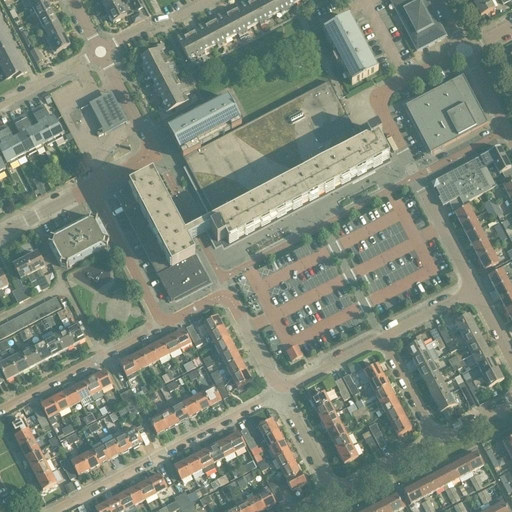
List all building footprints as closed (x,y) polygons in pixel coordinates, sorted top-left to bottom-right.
[(12,5),(9,0),(8,0),(2,0),(7,8),(12,5)] [(45,0),(27,0),(32,9),(47,2),(45,0)] [(121,5),(118,0),(103,0),(101,2),(107,13),(121,5)] [(140,0),(131,0),(137,12),(145,8),(140,0)] [(257,0),(253,3),(264,25),(269,23),(268,20),(280,13),(282,16),(286,14),(278,0),(257,0)] [(278,0),(286,14),(290,12),(289,9),(301,2),(303,5),(307,3),(306,0),(278,0)] [(425,0),(395,0),(391,2),(386,4),(392,15),(397,13),(417,52),(445,37),(425,0)] [(495,10),(489,0),(487,0),(475,7),(481,18),(495,10)] [(53,13),(47,2),(32,9),(38,21),(53,13)] [(237,11),(231,14),(243,36),(248,34),(247,31),(259,24),(261,27),(264,25),(253,3),(247,6),(245,2),(234,7),(237,11)] [(12,5),(7,8),(13,19),(17,17),(20,15),(14,4),(12,5)] [(127,17),(121,5),(107,13),(113,25),(127,17)] [(53,13),(38,21),(44,32),(58,24),(53,13)] [(216,22),(210,25),(222,48),(227,45),(225,42),(238,35),(239,38),(243,36),(231,14),(226,17),(224,13),(214,18),(216,22)] [(351,18),(325,32),(329,39),(331,38),(333,42),(331,44),(347,74),(349,72),(351,77),(349,78),(353,86),(379,72),(351,18)] [(58,24),(44,32),(46,36),(44,37),(48,44),(50,43),(64,36),(58,24)] [(222,48),(210,25),(205,28),(203,24),(192,30),(194,34),(189,37),(200,59),(205,56),(204,53),(217,47),(218,50),(222,48)] [(25,42),(29,39),(26,33),(21,35),(25,42)] [(0,52),(12,46),(6,34),(0,36),(0,52)] [(200,59),(189,37),(184,39),(182,35),(176,38),(188,61),(195,58),(196,61),(200,59)] [(64,36),(50,43),(56,55),(70,47),(64,36)] [(142,70),(164,59),(161,52),(165,50),(163,45),(147,53),(148,55),(141,59),(144,66),(141,68),(142,70)] [(12,46),(0,52),(0,67),(0,68),(19,59),(12,46)] [(37,49),(30,53),(36,64),(43,61),(37,49)] [(19,59),(0,68),(7,81),(14,77),(16,80),(27,74),(19,59)] [(164,59),(142,70),(146,77),(149,75),(155,87),(152,89),(154,93),(176,82),(174,77),(178,75),(172,64),(168,66),(164,59)] [(463,77),(406,107),(431,155),(488,125),(463,77)] [(176,82),(154,93),(157,98),(160,96),(166,109),(163,111),(166,115),(188,103),(184,97),(189,95),(183,85),(179,87),(176,82)] [(381,138),(375,126),(357,135),(329,83),(249,125),(183,159),(217,224),(209,228),(217,244),(226,240),(228,244),(389,160),(378,140),(381,138)] [(111,95),(88,106),(105,138),(128,127),(111,95)] [(176,125),(168,130),(184,159),(201,150),(198,144),(230,127),(232,130),(242,125),(240,121),(241,121),(229,98),(223,101),(224,104),(216,108),(214,105),(204,111),(205,114),(197,118),(195,115),(184,121),(186,124),(178,128),(176,125)] [(43,106),(37,109),(55,143),(62,139),(61,137),(63,136),(54,119),(50,121),(43,106)] [(55,143),(37,109),(31,112),(38,127),(35,129),(44,146),(46,145),(47,147),(55,143)] [(44,146),(35,129),(32,131),(24,116),(18,119),(36,153),(43,149),(42,147),(44,146)] [(36,153),(18,119),(12,122),(20,137),(17,139),(26,156),(28,155),(29,157),(36,153)] [(26,156),(17,139),(13,140),(6,126),(0,128),(0,129),(17,163),(25,159),(24,157),(26,156)] [(17,163),(0,129),(0,143),(2,147),(0,147),(0,151),(7,165),(9,164),(10,166),(17,163)] [(511,170),(500,148),(431,184),(443,207),(449,204),(453,211),(497,188),(486,168),(493,165),(499,176),(502,174),(507,183),(511,180),(511,170)] [(129,189),(115,197),(157,276),(192,258),(193,258),(195,257),(194,256),(192,257),(154,186),(157,184),(152,176),(129,188),(129,189)] [(61,177),(56,180),(59,186),(65,183),(61,177)] [(36,182),(35,186),(39,193),(44,191),(39,181),(36,182)] [(51,181),(47,183),(51,191),(55,188),(51,181)] [(498,206),(494,199),(488,202),(492,209),(498,206)] [(492,209),(488,202),(483,205),(486,212),(492,209)] [(492,209),(496,216),(501,213),(498,206),(492,209)] [(461,226),(475,219),(468,207),(455,215),(461,226)] [(492,209),(486,212),(490,219),(496,216),(492,209)] [(50,238),(48,246),(50,246),(49,248),(59,266),(60,266),(60,268),(67,270),(67,268),(69,269),(104,250),(105,248),(107,249),(109,242),(107,241),(108,239),(99,222),(97,221),(97,220),(90,218),(90,219),(88,219),(53,237),(52,239),(50,238)] [(461,226),(467,237),(480,230),(475,219),(461,226)] [(505,232),(511,229),(507,221),(501,224),(505,232)] [(503,233),(499,225),(493,229),(497,236),(503,233)] [(467,237),(473,248),(486,241),(480,230),(467,237)] [(507,240),(503,233),(497,236),(500,243),(507,240)] [(473,248),(479,260),(492,252),(486,241),(473,248)] [(492,252),(479,260),(485,271),(498,264),(492,252)] [(25,260),(42,292),(50,288),(44,277),(41,278),(38,272),(45,269),(44,268),(51,265),(47,257),(40,260),(37,254),(25,260)] [(163,287),(171,303),(206,284),(195,262),(194,260),(193,258),(192,258),(157,276),(163,287)] [(42,292),(25,260),(13,267),(21,281),(27,278),(31,285),(36,295),(42,292)] [(495,290),(508,283),(502,271),(489,278),(495,290)] [(0,273),(0,300),(5,298),(1,292),(8,288),(1,273),(0,273)] [(18,290),(24,302),(30,299),(24,287),(23,287),(19,281),(14,283),(18,290)] [(511,295),(511,290),(508,283),(495,290),(501,301),(511,295)] [(24,302),(18,290),(12,293),(18,305),(24,302)] [(511,309),(511,295),(501,301),(507,312),(511,309)] [(56,300),(51,303),(56,313),(61,310),(56,300)] [(56,313),(51,303),(45,306),(50,316),(56,313)] [(45,306),(40,308),(45,318),(50,316),(45,306)] [(45,318),(40,308),(35,311),(40,321),(45,318)] [(40,321),(35,311),(29,314),(34,324),(40,321)] [(66,332),(74,347),(85,341),(77,326),(71,329),(62,312),(57,314),(66,332)] [(29,314),(24,317),(29,327),(34,324),(29,314)] [(461,335),(476,327),(471,316),(455,324),(461,335)] [(29,327),(24,317),(18,320),(24,330),(29,327)] [(210,336),(224,328),(218,317),(204,324),(210,336)] [(46,320),(50,329),(55,326),(50,318),(46,320)] [(24,330),(18,320),(13,322),(19,332),(24,330)] [(50,329),(46,320),(41,323),(45,332),(50,329)] [(19,332),(13,322),(8,325),(13,335),(19,332)] [(8,325),(3,328),(8,338),(13,335),(8,325)] [(194,344),(200,341),(198,336),(197,336),(192,326),(186,330),(194,344)] [(442,326),(437,329),(445,343),(451,341),(442,326)] [(482,338),(476,327),(461,335),(467,346),(482,338)] [(230,339),(224,328),(210,336),(216,346),(230,339)] [(28,329),(24,332),(28,341),(33,338),(28,329)] [(438,348),(443,345),(435,330),(430,333),(435,342),(425,348),(422,342),(420,339),(422,338),(421,336),(415,339),(418,344),(407,350),(413,361),(427,353),(437,347),(438,348)] [(184,331),(173,337),(180,351),(191,345),(184,331)] [(28,341),(24,332),(19,334),(23,343),(28,341)] [(74,347),(66,332),(55,338),(63,353),(74,347)] [(173,337),(162,343),(170,356),(180,351),(173,337)] [(63,353),(55,338),(44,343),(52,359),(63,353)] [(482,338),(467,346),(472,356),(488,348),(482,338)] [(235,350),(230,339),(216,346),(221,357),(235,350)] [(6,341),(1,344),(6,353),(11,350),(6,341)] [(451,341),(445,343),(451,354),(456,351),(451,341)] [(44,343),(33,349),(41,365),(52,359),(44,343)] [(170,356),(162,343),(152,348),(159,362),(170,356)] [(297,347),(287,353),(292,363),(302,358),(297,347)] [(152,348),(141,354),(148,368),(159,362),(152,348)] [(493,359),(488,348),(472,356),(478,367),(493,359)] [(33,349),(21,355),(29,370),(41,365),(33,349)] [(241,360),(235,350),(221,357),(227,368),(241,360)] [(6,353),(1,355),(0,356),(5,364),(0,366),(0,368),(7,382),(18,376),(10,361),(6,353)] [(433,363),(427,353),(413,361),(418,371),(433,363)] [(141,354),(130,360),(138,373),(148,368),(141,354)] [(21,355),(10,361),(18,376),(29,370),(21,355)] [(370,384),(384,377),(378,365),(377,366),(372,356),(359,363),(364,372),(364,373),(370,384)] [(459,356),(452,359),(456,365),(459,363),(462,362),(459,356)] [(205,365),(211,362),(209,357),(202,361),(205,365)] [(493,359),(478,367),(483,378),(473,383),(471,379),(466,382),(468,386),(499,370),(493,359)] [(139,377),(138,373),(130,360),(119,365),(128,382),(139,377)] [(241,360),(227,368),(232,378),(246,371),(241,360)] [(192,362),(188,364),(191,371),(196,369),(192,362)] [(433,363),(418,371),(424,382),(439,374),(433,363)] [(191,371),(188,364),(183,367),(187,373),(191,371)] [(203,368),(192,373),(196,380),(200,378),(199,375),(205,372),(203,368)] [(499,370),(468,386),(475,401),(481,398),(475,388),(486,383),(489,389),(504,381),(499,370)] [(246,371),(232,378),(238,390),(252,382),(246,371)] [(94,379),(102,392),(113,387),(106,373),(94,379)] [(192,373),(182,379),(185,386),(196,380),(192,373)] [(439,374),(424,382),(429,393),(444,385),(439,374)] [(170,382),(166,376),(162,378),(165,385),(170,382)] [(351,394),(357,391),(355,386),(354,386),(349,376),(343,379),(351,394)] [(384,377),(370,384),(375,394),(389,387),(384,377)] [(94,379),(84,384),(91,398),(102,392),(94,379)] [(216,387),(223,383),(220,379),(214,382),(216,387)] [(342,399),(348,395),(340,380),(335,383),(340,393),(339,394),(342,399)] [(225,388),(223,383),(216,387),(224,401),(230,398),(224,388),(225,388)] [(84,384),(73,390),(81,404),(91,398),(84,384)] [(174,391),(171,384),(160,390),(162,394),(168,391),(171,395),(173,394),(175,398),(177,396),(174,391)] [(450,395),(444,385),(429,393),(435,403),(450,395)] [(148,393),(145,387),(140,389),(144,396),(148,393)] [(395,398),(389,387),(375,394),(381,405),(395,398)] [(465,387),(460,390),(468,405),(473,402),(465,387)] [(203,394),(211,408),(213,410),(219,407),(218,404),(221,402),(214,388),(203,394)] [(81,404),(73,390),(63,395),(70,409),(81,404)] [(125,407),(137,401),(131,390),(120,396),(125,407)] [(203,394),(193,399),(200,413),(211,408),(203,394)] [(316,412),(330,405),(324,394),(310,401),(316,412)] [(63,395),(52,401),(59,415),(70,409),(63,395)] [(153,402),(150,395),(145,398),(149,405),(153,402)] [(450,395),(435,403),(441,414),(456,406),(450,395)] [(400,408),(395,398),(381,405),(387,416),(400,408)] [(200,413),(193,399),(182,405),(190,419),(200,413)] [(59,415),(52,401),(41,407),(52,427),(57,425),(54,418),(59,415)] [(137,401),(125,407),(125,408),(128,413),(131,418),(142,412),(137,401)] [(109,406),(113,412),(117,410),(114,403),(109,406)] [(190,419),(182,405),(171,411),(179,425),(190,419)] [(336,415),(330,405),(316,412),(322,423),(336,415)] [(113,412),(109,406),(104,408),(105,409),(99,412),(100,414),(102,418),(113,412)] [(44,417),(39,407),(33,410),(38,420),(44,417)] [(361,416),(367,412),(365,407),(359,411),(361,416)] [(128,413),(125,408),(117,412),(120,417),(128,413)] [(406,419),(400,408),(387,416),(392,426),(392,427),(406,419)] [(171,411),(161,416),(168,430),(179,425),(171,411)] [(361,416),(359,411),(352,415),(354,419),(361,416)] [(114,414),(103,420),(105,423),(111,420),(113,424),(118,421),(114,414)] [(9,427),(15,424),(11,415),(5,418),(9,427)] [(342,426),(336,415),(322,423),(328,434),(342,426)] [(168,430),(161,416),(150,422),(157,436),(168,430)] [(361,416),(354,419),(357,424),(364,420),(361,416)] [(91,424),(88,417),(83,419),(87,426),(91,424)] [(392,427),(392,426),(387,429),(389,434),(395,431),(398,437),(412,430),(406,419),(392,427)] [(15,438),(29,431),(24,420),(10,428),(15,438)] [(264,439),(278,432),(273,420),(264,425),(261,420),(253,424),(255,429),(258,428),(264,439)] [(46,421),(39,425),(42,430),(49,426),(46,421)] [(373,437),(380,433),(376,425),(369,428),(373,437)] [(96,432),(92,426),(87,428),(91,435),(96,432)] [(347,437),(342,426),(328,434),(333,444),(347,437)] [(70,435),(66,428),(62,431),(64,435),(57,438),(59,441),(70,435)] [(125,435),(132,450),(143,444),(136,430),(125,435)] [(248,447),(255,444),(252,439),(252,440),(246,430),(240,433),(248,447)] [(35,442),(29,431),(15,438),(21,449),(35,442)] [(284,442),(278,432),(264,439),(270,449),(284,442)] [(145,445),(150,443),(145,433),(141,435),(145,445)] [(365,441),(371,438),(368,433),(363,436),(365,441)] [(380,433),(373,437),(381,451),(386,448),(382,439),(383,438),(380,433)] [(228,439),(236,454),(246,448),(238,434),(228,439)] [(125,435),(114,441),(122,455),(132,450),(125,435)] [(75,444),(71,437),(66,439),(70,446),(75,444)] [(353,447),(347,437),(333,444),(339,455),(353,447)] [(51,447),(58,443),(55,438),(49,442),(51,447)] [(378,452),(371,438),(365,441),(373,455),(378,452)] [(228,439),(218,445),(225,460),(236,454),(228,439)] [(509,456),(511,454),(511,439),(503,444),(509,456)] [(122,455),(114,441),(104,447),(111,461),(122,455)] [(35,442),(21,449),(26,460),(41,452),(35,442)] [(290,453),(284,442),(270,449),(275,460),(290,453)] [(218,445),(207,451),(214,465),(225,460),(218,445)] [(111,461),(104,447),(93,452),(100,466),(111,461)] [(359,458),(353,447),(339,455),(345,465),(359,458)] [(491,465),(496,462),(488,447),(483,450),(491,465)] [(257,448),(250,452),(253,458),(260,454),(257,448)] [(207,451),(196,457),(203,471),(214,465),(207,451)] [(43,457),(41,452),(26,460),(32,470),(46,463),(51,460),(48,455),(43,457)] [(93,452),(82,458),(90,472),(100,466),(93,452)] [(295,464),(290,453),(275,460),(281,471),(295,464)] [(477,453),(464,460),(471,473),(484,467),(477,453)] [(196,457),(185,462),(192,477),(203,471),(196,457)] [(90,472),(82,458),(71,464),(79,478),(90,472)] [(464,460),(452,466),(459,480),(471,473),(464,460)] [(266,465),(263,461),(257,464),(259,469),(266,465)] [(192,477),(185,462),(174,468),(182,482),(192,477)] [(52,473),(46,463),(32,470),(38,481),(52,473)] [(69,464),(62,468),(64,473),(66,472),(71,482),(76,479),(69,464)] [(268,464),(266,465),(259,469),(262,473),(270,469),(268,464)] [(301,474),(295,464),(281,471),(287,482),(301,474)] [(459,480),(452,466),(440,473),(447,486),(452,484),(459,480)] [(52,473),(38,481),(43,492),(57,485),(52,473)] [(447,486),(440,473),(428,479),(435,493),(443,489),(447,486)] [(306,485),(301,474),(287,482),(292,493),(306,485)] [(149,481),(156,495),(168,489),(161,475),(149,481)] [(473,486),(481,482),(477,475),(469,480),(473,486)] [(503,487),(508,485),(504,476),(499,479),(503,487)] [(225,486),(221,479),(216,481),(220,488),(225,486)] [(428,479),(416,485),(423,499),(435,493),(428,479)] [(149,481),(138,487),(146,501),(156,495),(149,481)] [(236,482),(226,487),(229,494),(229,495),(232,499),(235,498),(232,493),(233,492),(233,491),(234,491),(234,488),(238,487),(236,482)] [(271,491),(277,487),(275,482),(268,486),(271,491)] [(484,488),(481,482),(473,486),(476,493),(484,488)] [(66,485),(69,493),(74,491),(72,484),(66,485)] [(452,484),(447,486),(443,489),(447,497),(456,493),(452,484)] [(423,499),(416,485),(404,492),(411,505),(423,499)] [(490,498),(501,493),(499,489),(496,485),(477,495),(481,502),(490,498)] [(511,493),(508,485),(503,487),(507,495),(511,493)] [(462,486),(458,488),(464,498),(465,497),(466,498),(468,497),(462,486)] [(146,501),(138,487),(127,493),(135,507),(146,501)] [(229,494),(226,487),(221,490),(224,497),(229,495),(229,494)] [(279,491),(277,487),(271,491),(278,504),(284,501),(279,491)] [(204,488),(199,490),(203,497),(207,495),(204,488)] [(263,494),(258,497),(265,511),(275,505),(268,493),(269,492),(267,488),(261,491),(263,494)] [(203,497),(199,490),(195,493),(187,497),(185,493),(180,496),(186,508),(191,505),(199,500),(199,499),(203,497)] [(127,493),(117,498),(124,511),(135,507),(127,493)] [(460,502),(456,493),(447,497),(452,506),(460,502)] [(186,508),(180,496),(174,500),(180,511),(186,508)] [(389,511),(398,511),(404,509),(397,496),(384,502),(389,511)] [(258,497),(247,503),(251,511),(262,511),(265,511),(258,497)] [(124,511),(117,498),(106,504),(110,511),(124,511)] [(490,498),(481,502),(484,509),(489,506),(491,510),(493,509),(497,507),(495,503),(493,504),(490,498)] [(208,505),(205,499),(199,501),(203,508),(208,505)] [(251,511),(247,503),(242,505),(240,500),(234,503),(236,508),(237,508),(238,511),(251,511)] [(425,511),(433,508),(429,501),(421,505),(425,511)] [(373,511),(389,511),(384,502),(372,509),(373,511)] [(455,511),(461,511),(465,510),(461,503),(453,508),(455,511)]
